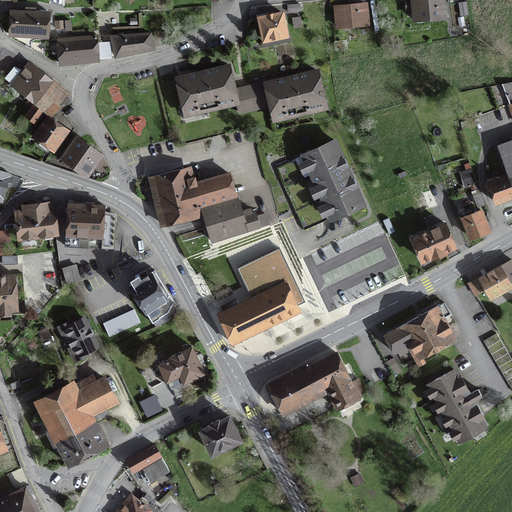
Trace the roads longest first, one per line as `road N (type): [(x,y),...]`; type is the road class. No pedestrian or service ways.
road 1 (primary): [(239,383),(511,238)]
road 2 (primary): [(239,383),(158,236),(114,197)]
road 3 (residential): [(82,84),(99,67),(217,31),(245,0)]
road 4 (primary): [(303,511),(239,383)]
road 5 (residential): [(114,197),(118,164),(82,105),(82,84)]
road 6 (primary): [(114,197),(0,157)]
